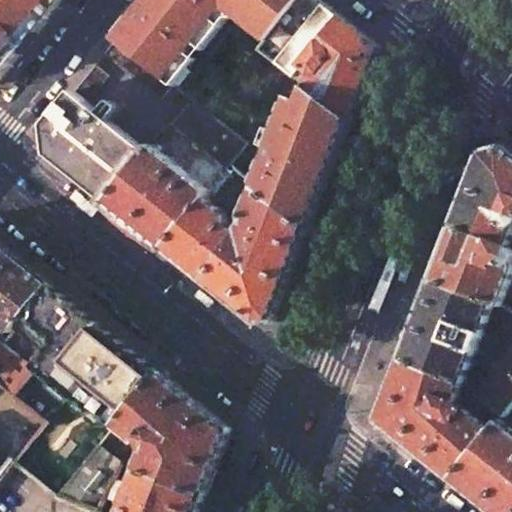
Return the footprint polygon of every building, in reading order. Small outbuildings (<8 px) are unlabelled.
[(0,0),(0,83),(50,20),(42,14),(24,0),(0,0)] [(50,20),(65,0),(24,0),(42,14),(50,20)] [(149,0),(116,40),(167,80),(193,48),(220,14),(226,6),(237,3),(241,15),(251,12),(277,32),(303,0),(149,0)] [(345,18),(323,0),(303,0),(277,32),(270,41),(263,50),(293,74),(311,88),(329,102),(353,120),(382,47),(345,18)] [(242,18),(270,41),(277,32),(251,12),(241,15),(237,3),(226,6),(220,14),(193,48),(167,80),(174,86),(176,87),(202,54),(230,20),(242,18)] [(167,80),(116,40),(106,53),(171,104),(181,91),(176,87),(174,86),(167,80)] [(110,75),(97,65),(48,125),(52,155),(110,202),(151,151),(108,117),(111,113),(104,107),(102,111),(87,100),(95,90),(97,92),(110,75)] [(311,229),(353,120),(329,102),(311,88),(304,106),(283,98),(248,180),(257,187),(311,229)] [(248,144),(192,100),(172,124),(228,168),(231,165),(248,144)] [(212,191),(155,145),(151,151),(110,202),(169,249),(210,198),(213,195),(212,191)] [(511,152),(505,146),(486,151),(456,227),(510,248),(511,243),(511,152)] [(276,319),(311,229),(257,187),(246,215),(247,224),(241,231),(242,232),(233,248),(209,281),(262,324),(276,319)] [(210,198),(169,249),(209,281),(233,248),(242,232),(241,231),(232,223),(231,216),(210,198)] [(511,248),(510,248),(456,227),(436,280),(497,303),(503,306),(511,309),(511,290),(510,289),(511,283),(511,248)] [(54,284),(0,240),(0,320),(14,332),(54,284)] [(497,303),(436,280),(405,359),(466,384),(490,321),(511,339),(511,357),(481,395),(485,398),(507,417),(511,410),(511,309),(503,306),(497,303)] [(37,369),(85,309),(54,284),(14,332),(5,343),(37,369)] [(37,369),(15,396),(48,423),(118,335),(85,309),(37,369)] [(48,423),(16,462),(59,498),(101,447),(105,442),(113,432),(116,428),(162,371),(118,335),(48,423)] [(5,343),(2,341),(0,343),(0,361),(7,367),(0,375),(0,383),(15,396),(37,369),(5,343)] [(457,480),(497,430),(505,419),(507,417),(485,398),(481,395),(466,384),(405,359),(382,418),(383,421),(457,480)] [(162,371),(116,428),(139,444),(145,441),(149,450),(146,451),(138,472),(208,496),(234,429),(162,371)] [(497,430),(457,480),(496,511),(511,511),(511,424),(505,419),(497,430)] [(113,432),(105,442),(109,446),(118,437),(113,432)] [(101,447),(59,498),(90,509),(97,511),(100,511),(108,498),(125,504),(122,511),(202,511),(208,496),(138,472),(133,485),(117,480),(125,465),(101,447)]
